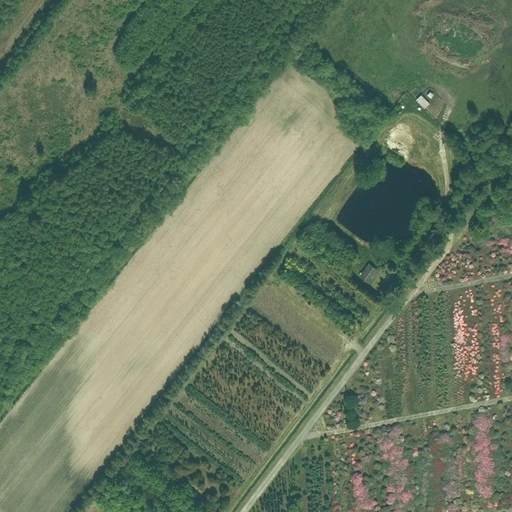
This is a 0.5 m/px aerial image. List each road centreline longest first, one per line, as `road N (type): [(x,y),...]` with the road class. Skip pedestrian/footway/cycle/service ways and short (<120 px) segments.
road 1 (unclassified): [(408,297),(241,511)]
road 2 (track): [(511,399),(295,440)]
